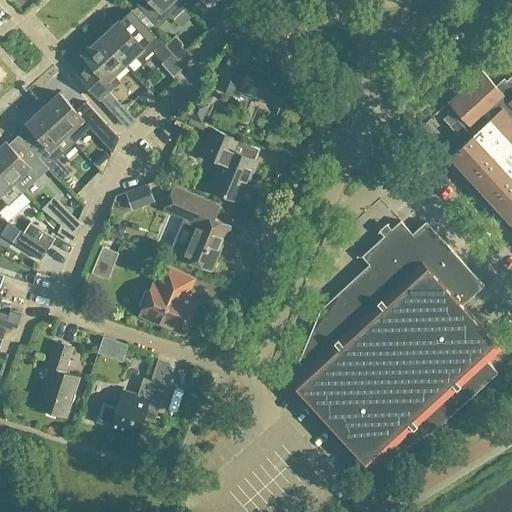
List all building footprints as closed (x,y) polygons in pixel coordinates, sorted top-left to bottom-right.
[(187,10),(177,0),(142,0),(136,5),(157,28),(166,20),(172,20),(185,9),(186,10),(187,10)] [(177,0),(187,10),(197,0),(177,0)] [(241,0),(237,4),(243,11),(252,3),(249,0),(241,0)] [(236,3),(235,2),(221,16),(224,19),(218,25),(226,33),(246,15),(244,12),(236,3)] [(100,40),(124,66),(135,56),(139,60),(143,60),(152,52),(163,64),(171,56),(131,12),(100,40)] [(279,16),(273,21),(278,27),(286,36),(292,31),(279,16)] [(182,46),(175,37),(164,47),(183,68),(192,60),(181,47),(182,46)] [(124,66),(100,40),(82,57),(90,66),(78,77),(110,112),(118,104),(109,94),(120,84),(113,77),(124,66)] [(235,70),(225,93),(238,99),(240,95),(253,100),(254,98),(280,109),(292,79),(275,72),(281,58),(271,54),(245,43),(237,61),(230,58),(226,66),(235,70)] [(511,77),(502,86),(498,91),(482,73),(447,104),(460,118),(449,128),(452,131),(459,139),(464,144),(449,158),(510,226),(511,224),(511,77)] [(42,109),(73,143),(73,144),(89,129),(95,136),(106,126),(86,104),(75,113),(58,94),(42,109)] [(30,138),(24,143),(31,151),(46,167),(55,159),(73,143),(42,109),(41,110),(38,107),(24,121),(27,124),(26,124),(38,138),(33,142),(30,138)] [(208,129),(197,155),(219,164),(208,190),(236,202),(247,175),(251,177),(257,163),(254,162),(233,153),(238,142),(208,129)] [(5,143),(0,147),(0,170),(13,185),(21,194),(22,194),(48,169),(46,167),(31,151),(21,160),(5,143)] [(0,170),(0,213),(21,194),(13,185),(0,170)] [(173,190),(164,212),(175,216),(185,220),(171,253),(182,257),(181,259),(211,272),(229,228),(208,219),(213,207),(185,195),(173,190)] [(497,375),(487,363),(501,350),(462,307),(484,287),(425,224),(412,236),(400,223),(361,258),(369,266),(320,311),(298,363),(304,370),(290,383),(369,470),(398,444),(404,450),(437,430),(497,375)] [(30,224),(23,235),(48,250),(54,240),(30,224)] [(48,250),(23,235),(20,232),(12,244),(40,262),(48,250)] [(106,274),(118,260),(104,248),(92,262),(106,274)] [(184,335),(197,303),(186,298),(194,280),(166,268),(158,286),(153,284),(150,291),(146,292),(140,306),(142,310),(139,316),(184,335)] [(65,419),(78,379),(64,374),(72,349),(56,344),(47,370),(49,370),(37,409),(65,419)] [(154,424),(166,387),(143,380),(137,398),(122,393),(117,409),(102,404),(96,424),(111,428),(110,431),(136,440),(142,420),(154,424)]
